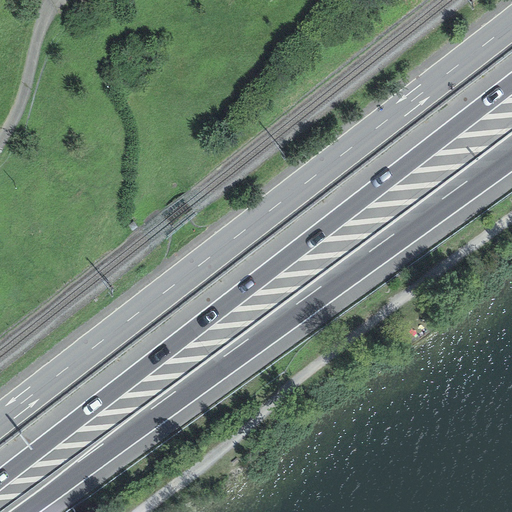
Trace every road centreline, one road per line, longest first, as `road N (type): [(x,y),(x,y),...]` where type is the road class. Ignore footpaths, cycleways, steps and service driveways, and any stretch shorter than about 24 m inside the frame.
road 1 (primary): [(511,23),(0,419)]
road 2 (trunk): [(511,83),(0,478)]
road 3 (trunk): [(22,511),(511,153)]
road 4 (track): [(0,143),(27,86),(49,0)]
